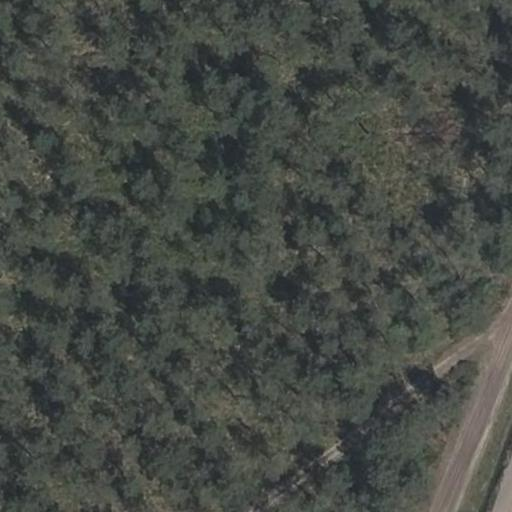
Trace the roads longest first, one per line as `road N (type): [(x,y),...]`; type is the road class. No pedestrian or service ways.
road 1 (track): [(255,511),(511,308)]
road 2 (unknown): [(507,311),(454,511)]
